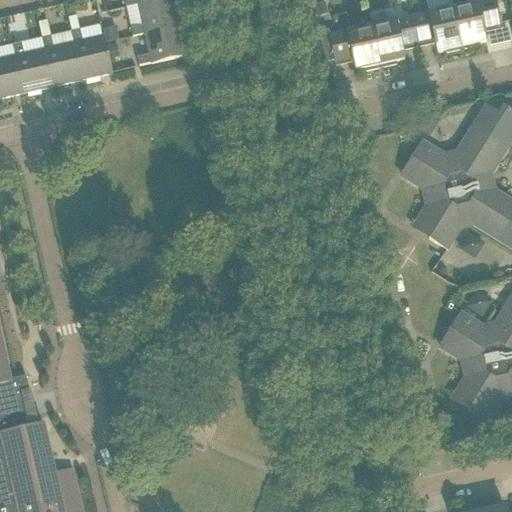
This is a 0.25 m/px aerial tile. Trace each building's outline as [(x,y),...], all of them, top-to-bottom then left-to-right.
[(123,0),(125,9),(137,6),(164,0),(123,0)] [(144,35),(181,27),(175,0),(164,0),(137,6),(142,26),(130,29),(132,38),(144,35)] [(461,48),(452,8),(450,0),(434,0),(425,2),(428,14),(411,18),(417,45),(434,41),(437,54),(445,52),(446,54),(460,51),(459,49),(461,48)] [(493,0),(488,0),(452,8),(461,48),(463,48),(464,50),(478,47),(477,45),(485,43),(482,30),(500,26),(493,0)] [(32,17),(25,19),(26,26),(34,24),(32,17)] [(401,48),(417,45),(411,18),(371,27),(380,67),(382,66),(382,69),(396,65),(395,63),(404,61),(401,48)] [(139,68),(188,56),(181,27),(144,35),(148,56),(137,59),(139,68)] [(328,31),(318,33),(324,62),(334,60),(335,63),(353,59),(355,72),(364,70),(364,73),(378,70),(377,67),(380,67),(371,27),(329,36),(328,31)] [(115,29),(103,32),(105,44),(118,41),(115,29)] [(103,37),(82,42),(79,30),(70,32),(72,44),(81,82),(111,75),(103,37)] [(72,44),(53,49),(50,37),(40,39),(43,51),(52,88),(81,82),(72,44)] [(43,51),(24,55),(21,43),(11,46),(14,58),(22,95),(52,88),(43,51)] [(110,60),(119,58),(116,45),(107,47),(110,60)] [(14,58),(0,60),(0,100),(22,95),(14,58)] [(485,106),(472,128),(456,154),(444,157),(421,142),(410,160),(417,164),(406,181),(423,191),(426,206),(416,223),(432,233),(428,240),(446,251),(461,228),(472,225),(511,250),(511,202),(494,191),(490,176),(511,140),(511,112),(504,108),(500,115),(485,106)] [(455,336),(445,352),(461,363),(465,378),(454,394),(471,405),(467,412),(485,423),(499,400),(511,397),(511,297),(511,299),(494,326),(483,328),(460,314),(448,332),(455,336)] [(82,511),(73,471),(54,475),(42,425),(29,428),(22,396),(29,394),(25,377),(10,381),(0,337),(0,511),(82,511)] [(177,479),(163,511),(242,511),(254,485),(198,461),(188,484),(177,479)]
